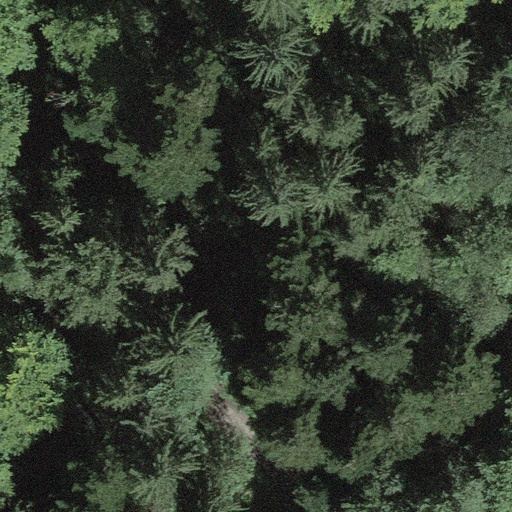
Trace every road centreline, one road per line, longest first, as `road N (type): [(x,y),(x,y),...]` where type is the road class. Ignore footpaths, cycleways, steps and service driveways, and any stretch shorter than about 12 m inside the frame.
road 1 (track): [(0,102),(373,249),(511,332)]
road 2 (track): [(0,187),(347,511)]
